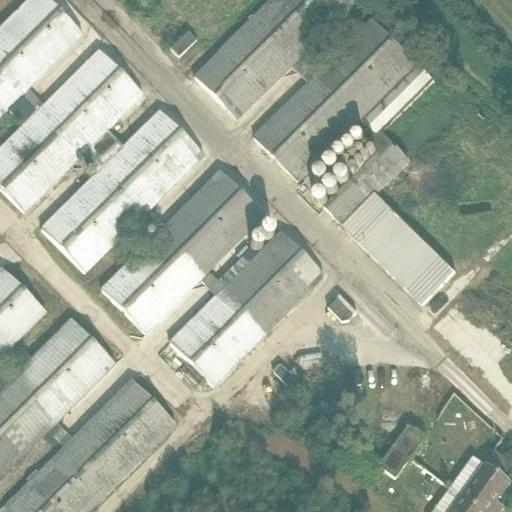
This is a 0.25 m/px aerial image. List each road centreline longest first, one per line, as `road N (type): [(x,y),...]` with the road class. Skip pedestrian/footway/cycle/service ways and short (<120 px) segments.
road 1 (unknown): [(0,225),(192,417),(351,265)]
road 2 (unknown): [(94,511),(192,417)]
